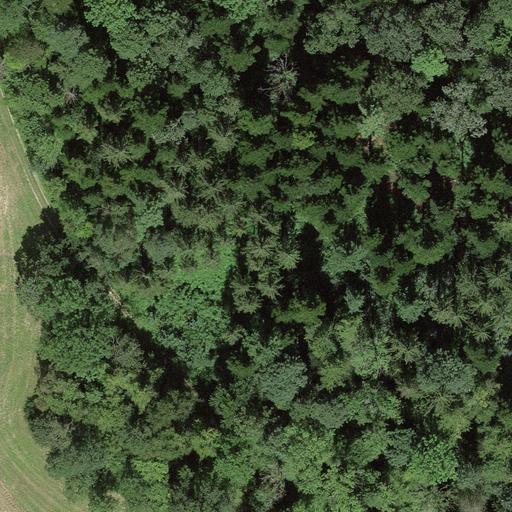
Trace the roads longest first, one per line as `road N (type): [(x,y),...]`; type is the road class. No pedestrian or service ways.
road 1 (track): [(302,511),(101,288)]
road 2 (track): [(0,111),(42,203),(101,288)]
